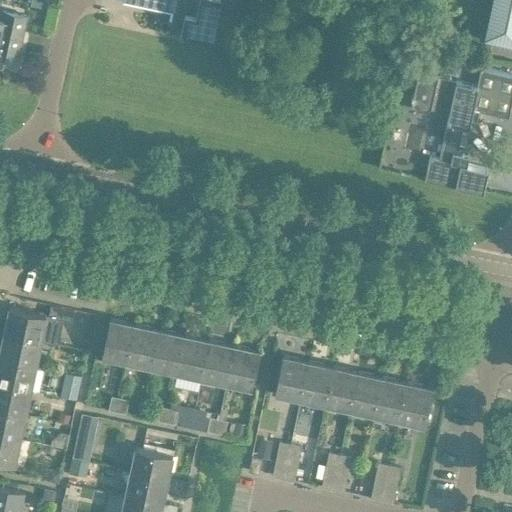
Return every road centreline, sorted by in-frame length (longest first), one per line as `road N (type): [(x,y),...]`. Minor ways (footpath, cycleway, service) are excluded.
road 1 (residential): [(493,359),(0,255)]
road 2 (residential): [(510,280),(37,177)]
road 3 (residential): [(37,177),(71,0)]
road 4 (residential): [(460,511),(493,359)]
